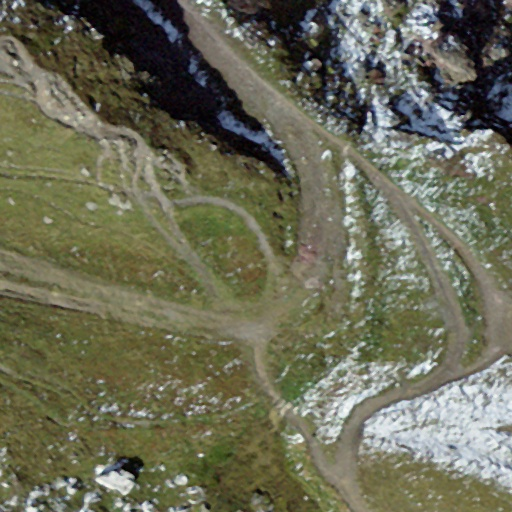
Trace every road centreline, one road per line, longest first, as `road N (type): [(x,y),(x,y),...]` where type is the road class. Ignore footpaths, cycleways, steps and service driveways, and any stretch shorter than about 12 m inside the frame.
road 1 (track): [(0,291),(235,325),(265,315),(307,287),(315,233),(311,175),(288,123)]
road 2 (track): [(288,123),(181,0)]
